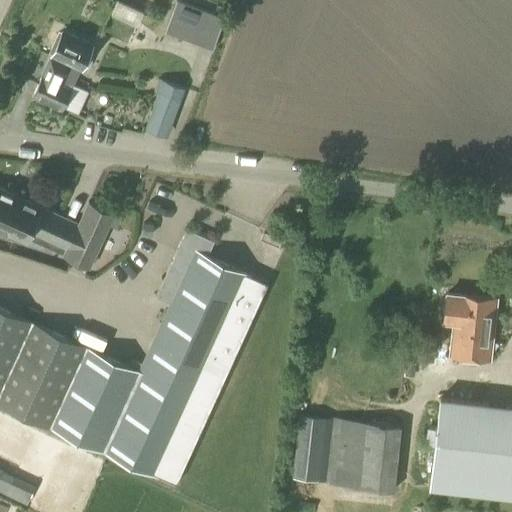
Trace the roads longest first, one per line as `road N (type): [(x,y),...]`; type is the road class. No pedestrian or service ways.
road 1 (residential): [(322,182),(0,143)]
road 2 (unclassified): [(511,206),(322,182)]
